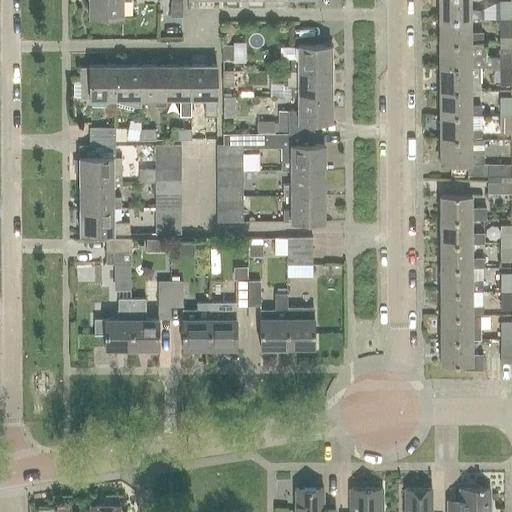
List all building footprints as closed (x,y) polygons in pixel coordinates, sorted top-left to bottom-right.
[(123,17),(123,1),(131,1),(131,0),(89,0),(89,17),(123,17)] [(182,16),(182,0),(171,0),(172,17),(182,16)] [(471,19),(470,0),(439,0),(439,19),(471,19)] [(511,19),(511,0),(499,0),(500,19),(511,19)] [(471,32),(471,19),(439,19),(439,43),(484,43),(484,42),(484,31),(471,32)] [(511,37),(511,21),(511,19),(500,19),(500,37),(511,37)] [(230,36),(237,29),(231,23),(224,30),(230,36)] [(485,56),(485,45),(485,42),(484,42),(484,43),(439,43),(440,67),(476,67),(500,67),(511,67),(511,48),(499,48),(499,56),(485,56)] [(332,45),(298,45),(298,60),(291,60),(291,72),(298,72),(298,71),(332,71),(332,45)] [(233,46),(223,46),(223,60),(233,60),(233,46)] [(116,106),(116,102),(115,65),(90,65),(90,67),(80,67),(80,83),(81,83),(81,98),(90,98),(90,99),(105,99),(105,106),(116,106)] [(141,106),(141,65),(115,65),(116,102),(119,103),(119,107),(132,110),(134,106),(141,106)] [(166,99),(166,65),(141,65),(141,106),(141,99),(156,99),(156,106),(166,106),(166,99)] [(191,99),(191,65),(166,65),(166,99),(180,99),(180,116),(192,116),(192,99),(191,99)] [(217,65),(191,65),(191,99),(192,99),(207,99),(207,107),(217,107),(217,65)] [(476,77),(476,67),(440,67),(440,91),(471,91),(480,91),(480,81),(476,77)] [(511,85),(511,67),(500,67),(500,85),(511,85)] [(233,71),(223,71),(223,85),(233,85),(233,71)] [(332,96),(332,71),(298,71),(298,72),(298,86),(291,86),(291,96),(298,96),(332,96)] [(471,105),(471,91),(440,91),(440,115),(481,115),(481,105),(471,105)] [(332,122),(332,96),(298,96),(298,110),(279,110),(279,133),(314,133),(314,122),(332,122)] [(511,115),(511,97),(500,97),(500,115),(511,115)] [(481,139),(481,115),(440,115),(440,139),(471,139),(481,139)] [(511,133),(511,115),(500,115),(500,133),(511,133)] [(217,139),(217,116),(205,116),(206,139),(217,139)] [(275,122),(258,122),(259,133),(275,133),(275,122)] [(115,140),(115,128),(115,127),(89,128),(90,140),(115,140)] [(141,140),(141,129),(139,129),(129,127),(129,129),(126,129),(126,128),(115,128),(115,140),(141,140)] [(156,140),(156,129),(141,129),(141,140),(156,140)] [(191,140),(191,129),(172,129),(172,140),(191,140)] [(324,145),(319,145),(314,145),(314,133),(279,133),(275,133),(259,133),(224,133),(224,144),(243,144),(243,148),(281,148),(281,171),(291,171),(291,170),(325,170),(324,145)] [(484,153),(471,153),(471,139),(440,139),(440,164),(484,164),(484,153)] [(155,145),(155,157),(181,157),(181,144),(155,145)] [(243,156),(243,148),(243,144),(224,144),(217,144),(217,156),(243,156)] [(121,157),(115,157),(115,145),(90,145),(90,157),(79,157),(80,183),(113,183),(122,183),(121,157)] [(243,168),(243,156),(217,156),(217,169),(243,168)] [(181,169),(181,157),(155,157),(155,169),(181,169)] [(511,178),(511,164),(488,164),(488,178),(511,178)] [(243,181),(243,168),(217,169),(217,181),(243,181)] [(181,181),(181,169),(155,169),(156,181),(181,181)] [(325,195),(325,170),(291,170),(291,171),(291,185),(283,185),(283,196),(291,196),(325,195)] [(511,193),(511,188),(511,178),(488,178),(487,193),(511,193)] [(181,193),(181,181),(156,181),(156,193),(181,193)] [(114,197),(113,183),(80,183),(80,208),(119,208),(121,208),(121,197),(114,197)] [(217,186),(217,198),(243,198),(243,185),(217,186)] [(325,221),(325,195),(291,196),(291,210),(284,210),(284,221),(325,221)] [(486,207),(472,207),(472,195),(440,195),(440,220),(472,219),(486,219),(486,207)] [(181,210),(181,198),(156,198),(156,210),(181,210)] [(243,210),(243,198),(217,198),(217,210),(243,210)] [(119,222),(119,208),(80,208),(80,234),(114,233),(130,233),(130,222),(119,222)] [(181,222),(181,210),(156,210),(156,222),(181,222)] [(243,222),(243,210),(217,210),(217,222),(243,222)] [(472,232),(472,219),(440,220),(440,244),(472,243),(484,243),(484,232),(472,232)] [(181,234),(181,222),(156,222),(156,234),(181,234)] [(511,243),(511,224),(500,225),(500,243),(511,243)] [(262,238),(259,238),(250,238),(250,255),(262,255),(262,238)] [(313,264),(313,238),(287,238),(288,264),(313,264)] [(133,264),(133,239),(107,239),(108,265),(133,264)] [(135,253),(144,253),(143,241),(134,241),(135,253)] [(472,257),(472,243),(440,244),(441,268),(472,267),(485,267),(485,257),(472,257)] [(511,261),(511,243),(500,243),(500,261),(511,261)] [(235,280),(236,280),(248,280),(248,266),(235,266),(235,280)] [(472,282),(472,267),(441,268),(441,291),(472,291),(472,292),(483,292),(483,282),(472,282)] [(511,291),(511,273),(500,273),(500,291),(511,291)] [(171,306),(171,280),(158,280),(158,318),(171,318),(171,306)] [(183,281),(171,280),(171,306),(183,306),(183,281)] [(236,306),(248,306),(248,280),(236,280),(236,302),(209,302),(210,348),(236,348),(236,306)] [(261,306),(261,280),(248,280),(248,306),(261,306)] [(472,315),(472,292),(472,291),(441,291),(441,315),(472,315)] [(511,309),(511,291),(500,291),(500,310),(511,309)] [(287,347),(287,307),(288,307),(287,293),(275,293),(275,309),(260,309),(260,348),(287,347)] [(132,348),(132,298),(118,298),(119,319),(105,319),(105,320),(96,320),(96,334),(94,334),(94,335),(105,335),(105,348),(132,348)] [(146,298),(132,298),(132,348),(159,348),(159,318),(146,318),(146,298)] [(210,348),(209,302),(197,302),(197,318),(183,318),(183,348),(210,348)] [(314,347),(314,317),(314,307),(288,307),(287,307),(287,347),(314,347)] [(481,315),(472,315),(441,315),(441,339),(472,339),(481,339),(481,315)] [(511,339),(511,321),(501,321),(501,339),(511,339)] [(472,354),(472,339),(441,339),(441,364),(478,364),(478,354),(472,354)] [(511,363),(511,339),(501,339),(501,363),(511,363)] [(431,511),(432,488),(406,488),(405,511),(431,511)] [(490,511),(490,488),(460,488),(460,511),(448,511),(490,511)] [(323,511),(324,489),(296,489),(295,511),(323,511)] [(380,511),(381,489),(352,489),(352,511),(380,511)]
